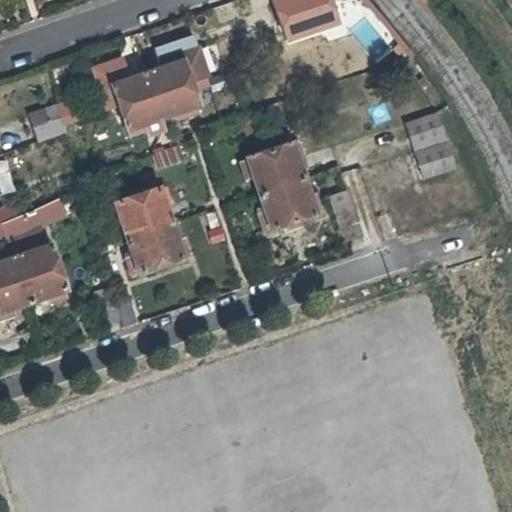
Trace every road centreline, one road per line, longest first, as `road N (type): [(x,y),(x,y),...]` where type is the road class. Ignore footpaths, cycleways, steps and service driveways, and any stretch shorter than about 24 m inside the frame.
road 1 (residential): [(413,249),(0,388)]
road 2 (residential): [(0,56),(169,0)]
